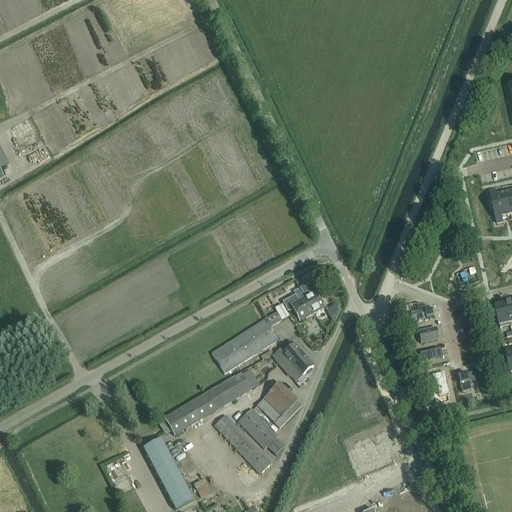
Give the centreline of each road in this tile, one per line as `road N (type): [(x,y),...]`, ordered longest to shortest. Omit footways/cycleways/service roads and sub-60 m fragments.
road 1 (unclassified): [(0,426),(328,244)]
road 2 (unclassified): [(328,244),(210,0)]
road 3 (unclassified): [(502,0),(432,168)]
road 4 (unclassified): [(432,168),(366,321)]
road 5 (unclassified): [(430,469),(366,321)]
road 6 (residential): [(458,369),(441,304),(511,289)]
